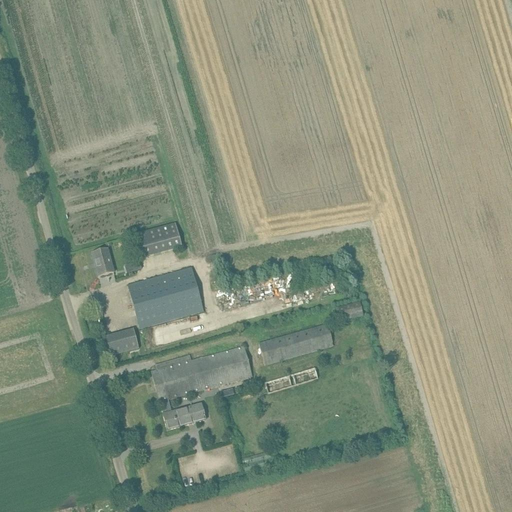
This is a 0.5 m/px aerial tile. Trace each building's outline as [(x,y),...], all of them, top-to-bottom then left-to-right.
[(182,248),(175,225),(132,237),(138,260),(182,248)] [(108,250),(101,252),(92,254),(98,278),(108,275),(114,274),(108,250)] [(127,274),(125,265),(116,268),(119,276),(127,274)] [(203,312),(191,268),(127,286),(139,330),(203,312)] [(363,317),(359,303),(335,310),(339,323),(363,317)] [(258,344),(265,367),(333,347),(327,325),(258,344)] [(133,330),(112,336),(102,339),(108,358),(139,349),(133,330)] [(156,371),(151,373),(159,403),(251,377),(243,348),(191,362),(189,357),(155,366),(156,371)] [(317,378),(314,367),(264,382),(267,392),(317,378)] [(201,405),(172,412),(162,416),(167,432),(206,422),(201,405)] [(242,460),(245,473),(272,465),(268,453),(242,460)]
